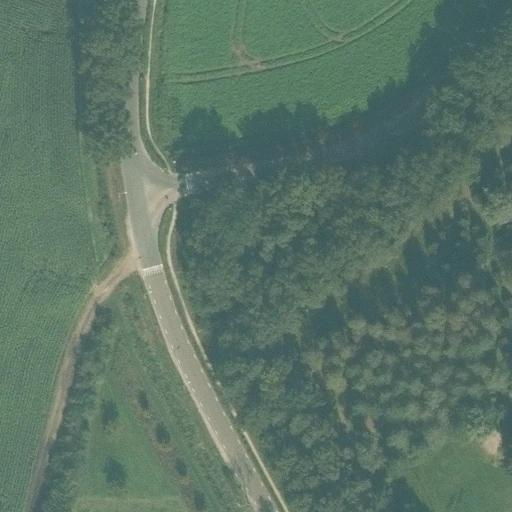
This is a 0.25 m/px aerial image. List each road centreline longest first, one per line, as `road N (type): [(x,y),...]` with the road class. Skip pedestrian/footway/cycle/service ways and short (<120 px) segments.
road 1 (unclassified): [(136,200),(300,166),(391,132),(511,37)]
road 2 (unclassified): [(267,511),(160,297),(136,200)]
road 3 (track): [(149,253),(110,276),(72,342),(33,511)]
road 4 (unclassified): [(136,200),(128,128),(139,0)]
